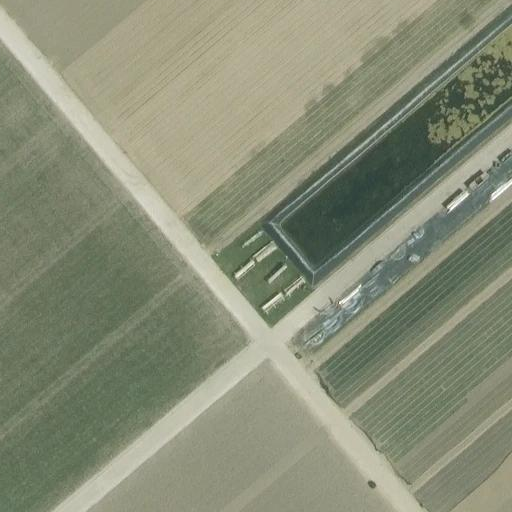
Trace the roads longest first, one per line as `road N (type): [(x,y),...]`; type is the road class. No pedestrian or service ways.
road 1 (track): [(0,26),(407,511)]
road 2 (track): [(66,511),(511,134)]
